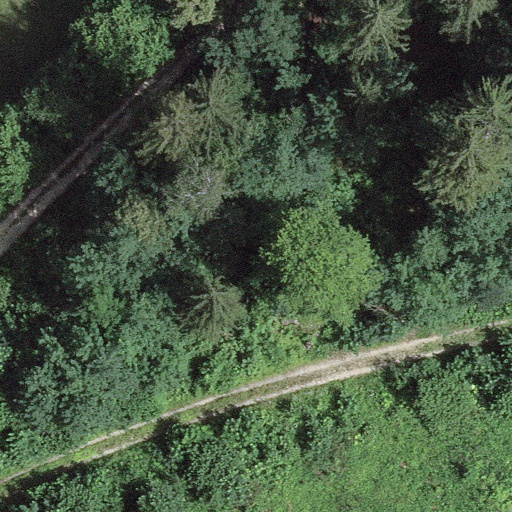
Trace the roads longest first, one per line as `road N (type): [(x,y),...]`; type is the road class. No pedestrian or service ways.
road 1 (track): [(0,493),(239,395),(511,320)]
road 2 (track): [(237,0),(0,241)]
